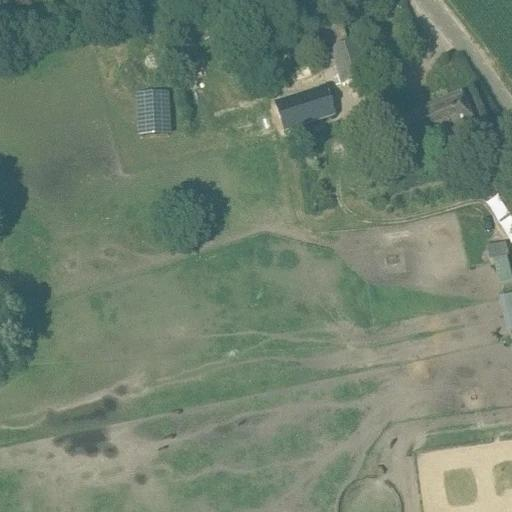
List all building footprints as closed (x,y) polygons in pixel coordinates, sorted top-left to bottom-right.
[(357,46),(331,53),(341,86),(367,78),(357,46)] [(326,78),(281,85),(283,101),(291,100),(294,117),(338,110),(336,92),(328,93),(326,78)] [(462,95),(443,103),(399,120),(413,154),(462,134),(463,139),(476,133),(462,95)] [(498,200),(511,223),(511,197),(510,193),(498,200)] [(489,249),(501,287),(511,283),(511,271),(504,244),(489,249)] [(508,333),(511,331),(511,294),(499,298),(508,333)]
